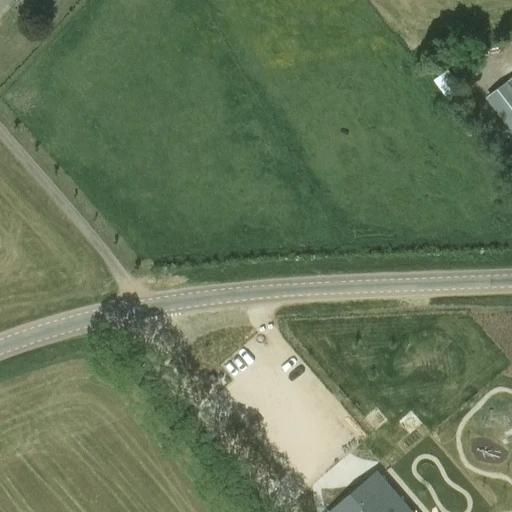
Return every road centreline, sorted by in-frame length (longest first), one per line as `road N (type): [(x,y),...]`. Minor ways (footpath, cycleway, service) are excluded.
road 1 (tertiary): [(99,321),(195,307),(511,288)]
road 2 (unclassified): [(261,511),(99,321)]
